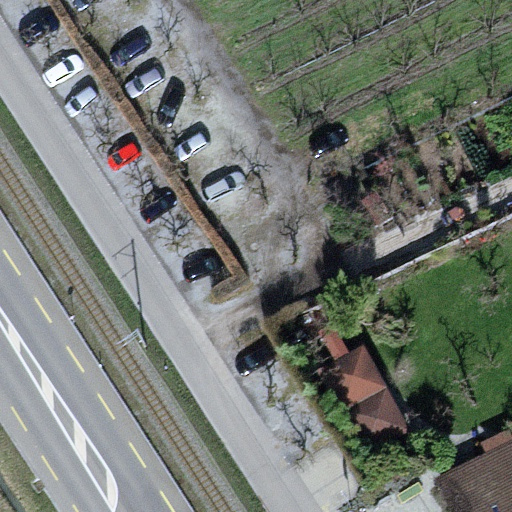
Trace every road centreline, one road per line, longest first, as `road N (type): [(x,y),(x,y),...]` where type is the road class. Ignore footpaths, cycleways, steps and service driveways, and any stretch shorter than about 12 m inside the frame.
road 1 (unclassified): [(286,511),(0,67)]
road 2 (primary): [(0,314),(126,511)]
